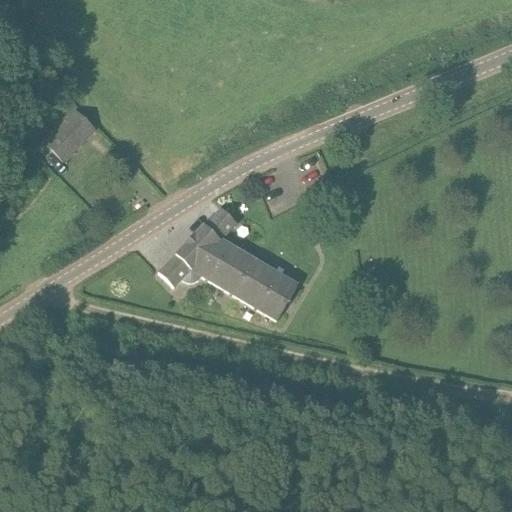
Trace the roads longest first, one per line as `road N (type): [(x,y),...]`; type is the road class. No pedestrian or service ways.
road 1 (tertiary): [(0,319),(264,157),(511,54)]
road 2 (track): [(511,400),(41,294)]
